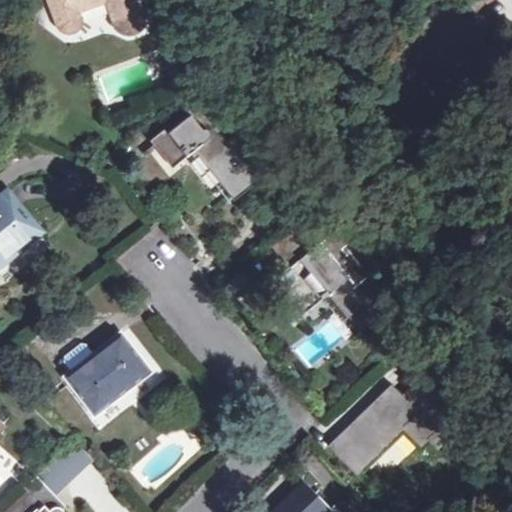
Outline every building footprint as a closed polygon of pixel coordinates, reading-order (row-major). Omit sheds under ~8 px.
[(144,18),(140,6),(138,0),(47,0),(59,30),(72,32),(80,25),(76,13),(105,2),(112,23),(115,29),(119,33),(136,32),(144,18)] [(457,0),(473,14),(484,0),(457,0)] [(264,177),(233,137),(227,143),(199,108),(155,143),(173,162),(183,155),(187,160),(194,155),(232,202),(264,177)] [(156,189),(168,178),(148,155),(136,167),(156,189)] [(0,200),(0,264),(39,233),(6,195),(0,200)] [(299,218),(291,225),(310,249),(286,269),(275,279),(304,312),(321,298),(324,301),(330,295),(360,333),(379,317),(352,283),(367,269),(371,274),(378,268),(341,224),(318,242),(299,218)] [(310,249),(291,225),(267,245),(286,269),(310,249)] [(65,379),(94,416),(149,373),(120,336),(90,360),(81,350),(77,350),(64,359),(63,365),(71,375),(65,379)] [(457,432),(455,430),(441,415),(452,404),(453,403),(419,368),(405,382),(412,389),(400,400),(394,393),(382,405),(377,400),(330,447),(355,474),(402,429),(421,449),(429,440),(438,451),(457,432)] [(441,415),(455,430),(466,419),(452,404),(441,415)] [(57,495),(92,459),(75,444),(40,479),(57,495)] [(34,511),(36,511),(43,507),(52,496),(36,478),(17,495),(34,511)] [(272,511),(326,511),(327,511),(301,485),(272,511)] [(34,511),(17,495),(0,511),(59,511),(60,511),(56,509),(51,509),(47,511),(43,507),(36,511),(34,511)]
